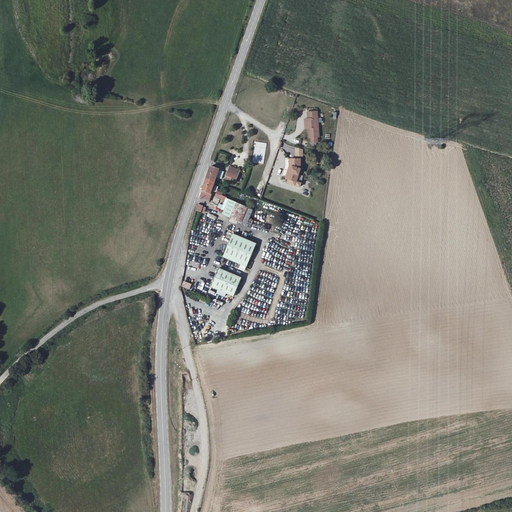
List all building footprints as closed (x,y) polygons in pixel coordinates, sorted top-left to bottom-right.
[(307,119),(305,119),(305,126),(309,126),(309,130),(309,138),(320,137),(318,112),(306,113),(307,119)] [(302,159),(290,159),(290,167),(284,178),(295,183),(301,170),(302,159)] [(206,181),(200,197),(209,201),(212,193),(210,193),(218,170),(211,167),(206,181)] [(239,171),(230,167),(226,176),(235,180),(239,171)] [(223,214),(246,224),(252,210),(229,200),(223,214)] [(246,267),(256,244),(233,234),(223,257),(246,267)] [(242,279),(219,268),(211,287),(234,297),(242,279)] [(183,281),(181,286),(189,290),(191,284),(183,281)] [(436,477),(418,481),(424,484),(421,492),(433,497),(432,501),(435,511),(425,506),(426,511),(454,511),(469,509),(465,493),(470,492),(473,497),(478,496),(476,489),(459,492),(470,486),(475,488),(478,481),(475,480),(479,477),(472,474),(468,466),(470,465),(464,462),(451,465),(448,471),(431,475),(436,477)]
